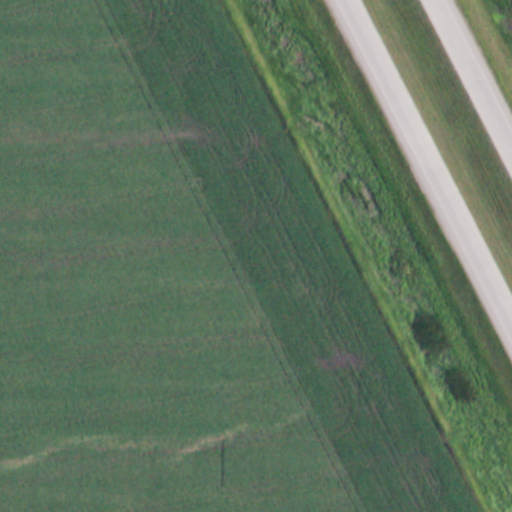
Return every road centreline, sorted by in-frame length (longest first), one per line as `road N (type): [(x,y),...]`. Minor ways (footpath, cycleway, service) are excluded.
road 1 (motorway): [(349,0),(511,318)]
road 2 (motorway): [(511,145),(440,0)]
